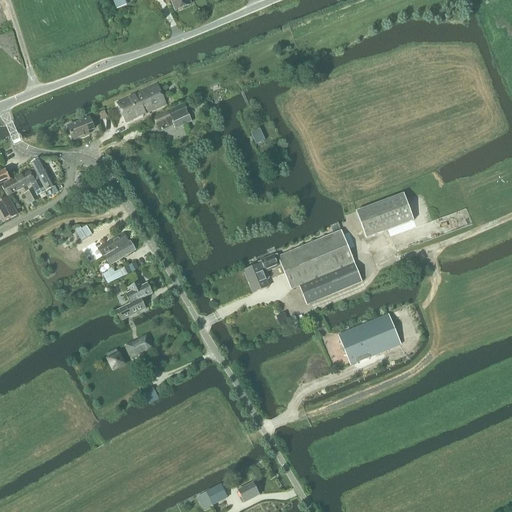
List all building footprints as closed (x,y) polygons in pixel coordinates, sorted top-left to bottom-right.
[(127,6),(124,0),(114,0),(118,9),(127,6)] [(171,0),(176,11),(191,5),(189,0),(171,0)] [(158,85),(117,104),(126,123),(167,105),(158,85)] [(185,105),(154,118),(160,131),(174,125),(175,129),(192,122),(185,105)] [(69,127),(74,141),(88,136),(87,133),(95,129),(90,118),(69,127)] [(260,128),(251,133),(256,145),(265,141),(260,128)] [(32,163),(35,169),(42,181),(32,186),(34,189),(24,194),(30,205),(39,200),(36,195),(46,189),(50,197),(58,193),(41,159),(32,163)] [(35,169),(12,181),(2,186),(3,188),(7,197),(31,184),(32,186),(42,181),(35,169)] [(2,186),(12,181),(11,179),(6,171),(0,173),(0,189),(3,188),(2,186)] [(404,194),(363,210),(356,212),(366,239),(414,221),(404,194)] [(0,214),(4,222),(17,215),(8,197),(0,201),(0,214)] [(79,228),(73,231),(80,242),(90,235),(85,226),(80,230),(79,228)] [(299,287),(328,275),(355,263),(341,231),(278,258),(284,272),(291,290),(292,290),(299,287)] [(111,266),(136,251),(131,242),(128,243),(128,242),(124,235),(111,243),(99,250),(103,257),(118,248),(118,250),(105,257),(111,266)] [(355,263),(328,275),(335,293),(362,282),(355,263)] [(136,264),(120,272),(123,279),(139,271),(136,264)] [(259,266),(245,271),(254,294),(269,288),(272,287),(267,274),(264,275),(259,266)] [(328,275),(299,287),(307,305),(335,293),(328,275)] [(140,284),(130,289),(132,293),(126,296),(131,305),(116,312),(122,323),(147,310),(142,300),(153,295),(148,285),(142,288),(140,284)] [(389,315),(338,336),(351,366),(401,345),(389,315)] [(260,495),(254,484),(238,492),(244,503),(260,495)] [(221,485),(207,492),(214,507),(228,500),(221,485)]
